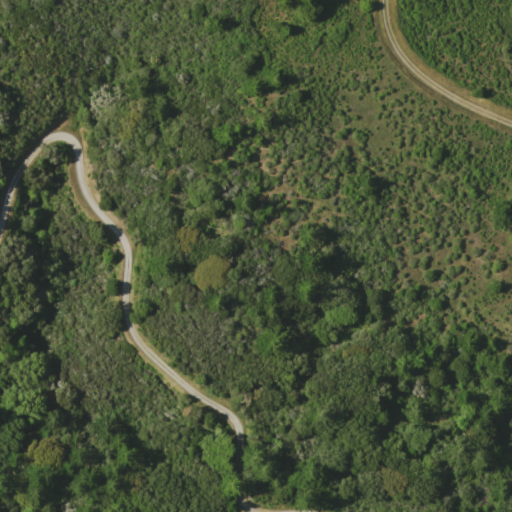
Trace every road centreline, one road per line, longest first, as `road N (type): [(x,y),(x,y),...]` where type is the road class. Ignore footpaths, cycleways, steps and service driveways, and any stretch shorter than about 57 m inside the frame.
road 1 (track): [(262,511),(240,485),(240,429),(141,342),(134,250),(93,195),(81,142),(61,137),(36,162),(16,196),(0,253)]
road 2 (track): [(387,0),(399,49),(427,81),(511,121)]
